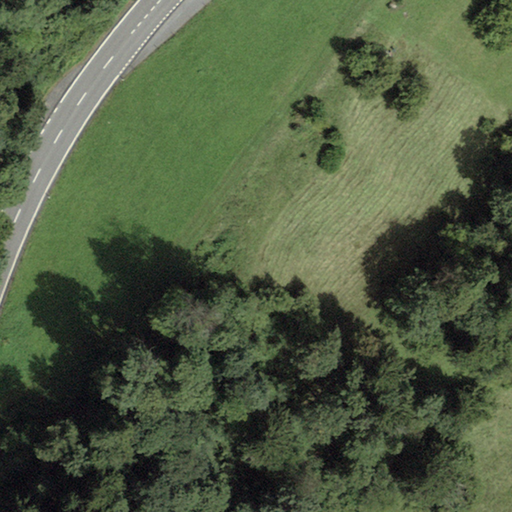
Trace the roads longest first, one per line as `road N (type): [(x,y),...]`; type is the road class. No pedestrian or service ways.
road 1 (track): [(0,408),(113,327),(372,0)]
road 2 (primary): [(0,258),(75,107),(160,0)]
